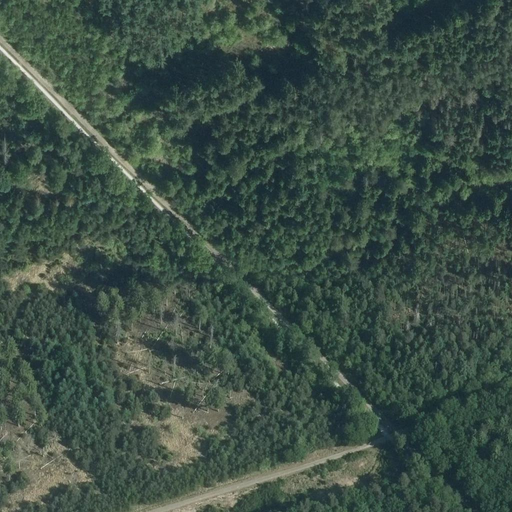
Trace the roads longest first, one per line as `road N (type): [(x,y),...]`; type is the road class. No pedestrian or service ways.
road 1 (track): [(0,38),(397,433)]
road 2 (unclassified): [(154,511),(397,433)]
